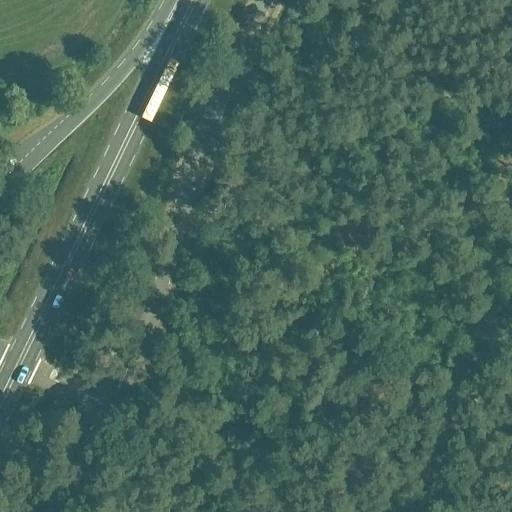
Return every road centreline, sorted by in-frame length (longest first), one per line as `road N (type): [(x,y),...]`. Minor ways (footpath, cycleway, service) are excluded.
road 1 (unclassified): [(108,405),(146,325),(196,152),(264,0)]
road 2 (primary): [(20,363),(189,0)]
road 3 (primary): [(188,0),(0,191)]
road 4 (unclassified): [(52,511),(108,405)]
